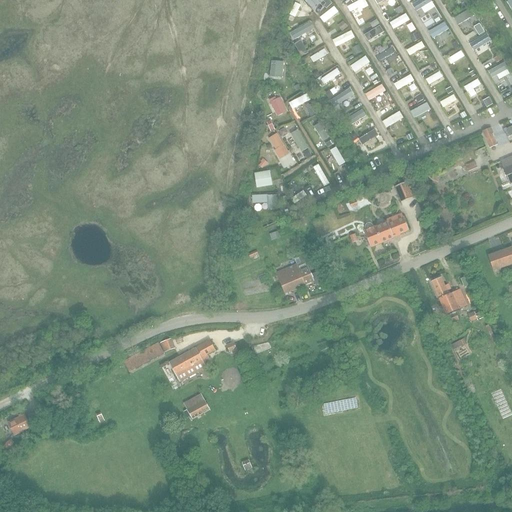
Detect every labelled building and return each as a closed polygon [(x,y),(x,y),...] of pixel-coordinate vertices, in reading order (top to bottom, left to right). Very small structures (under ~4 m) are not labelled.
[(362,0),(359,0),(346,7),(349,13),(365,4),(362,0)] [(432,3),(430,0),(426,0),(415,7),(418,12),(423,9),(424,11),(428,8),(427,6),(432,3)] [(300,5),(294,3),(286,20),(292,23),(300,5)] [(333,6),(319,18),(323,23),(338,12),(333,6)] [(470,9),(454,18),(458,25),(474,15),(470,9)] [(405,14),(389,23),(393,30),(409,20),(405,14)] [(376,19),(369,23),(372,28),(379,24),(376,19)] [(343,21),(337,25),(342,31),(347,27),(343,21)] [(309,23),(290,33),(294,40),(312,30),(309,23)] [(444,23),(428,32),(432,39),(448,29),(444,23)] [(379,26),(364,35),(368,42),(383,32),(379,26)] [(481,27),(475,30),(479,36),(484,32),(481,27)] [(348,32),(333,40),(336,45),(345,41),(346,42),(350,40),(349,38),(351,37),(348,32)] [(415,33),(410,36),(414,42),(419,39),(415,33)] [(485,33),(470,42),(474,49),(489,40),(485,33)] [(421,42),(406,50),(409,56),(424,47),(421,42)] [(358,45),(352,48),(356,54),(361,51),(358,45)] [(299,49),(297,50),(301,56),(302,55),(307,53),(304,47),(299,49)] [(390,48),(376,56),(379,62),(393,53),(390,48)] [(327,54),(324,49),(310,58),(313,63),(327,54)] [(464,56),(460,51),(447,59),(450,65),(464,56)] [(500,55),(493,59),(496,64),(502,60),(500,55)] [(365,56),(350,66),(354,73),(369,62),(365,56)] [(272,61),(270,76),(281,77),(283,62),(272,61)] [(504,62),(488,71),(492,78),(508,69),(504,62)] [(391,68),(386,71),(389,76),(394,73),(391,68)] [(340,74),(336,69),(321,79),(325,84),(340,74)] [(425,80),(428,85),(443,77),(439,71),(425,80)] [(410,75),(393,84),(397,91),(414,81),(410,75)] [(466,93),(480,85),(477,79),(463,87),(466,93)] [(379,85),(366,93),(370,98),(382,90),(379,85)] [(349,89),(336,98),(339,103),(353,94),(349,89)] [(329,90),(324,93),(325,93),(328,98),(333,95),(329,90)] [(420,94),(415,98),(418,103),(423,99),(420,94)] [(442,108),(456,100),(453,95),(439,102),(442,108)] [(280,97),(270,102),(275,113),(285,109),(280,97)] [(290,102),(295,113),(301,111),(297,103),(300,103),(298,98),(290,102)] [(489,98),(482,101),(486,108),(492,104),(489,98)] [(426,104),(412,111),(415,117),(429,109),(426,104)] [(362,109),(347,119),(351,126),(366,116),(362,109)] [(343,110),(337,113),(341,118),(346,115),(343,110)] [(396,112),(383,121),(387,126),(394,121),(395,123),(398,120),(397,119),(400,117),(396,112)] [(266,122),(266,123),(270,132),(274,130),(270,120),(266,122)] [(328,137),(319,123),(313,127),(322,141),(328,137)] [(494,134),(491,128),(482,131),(489,148),(497,145),(493,134),(494,134)] [(308,148),(297,130),(290,134),(300,152),(308,148)] [(362,145),(378,135),(374,130),(358,139),(362,145)] [(276,134),(269,139),(276,149),(274,150),(280,159),(288,153),(277,136),(276,134)] [(339,166),(345,163),(336,147),(330,151),(339,166)] [(511,156),(501,161),(510,184),(511,182),(511,156)] [(261,162),(258,165),(262,168),(264,165),(265,166),(267,163),(262,159),(260,161),(261,162)] [(465,166),(468,172),(478,167),(475,161),(465,166)] [(321,176),(313,162),(307,166),(315,179),(321,176)] [(270,179),(269,171),(253,173),(255,189),(266,187),(265,180),(270,179)] [(394,187),(401,202),(412,197),(406,182),(394,187)] [(293,205),(306,196),(302,191),(290,199),(293,205)] [(267,195),(252,195),(252,203),(267,203),(267,210),(277,210),(276,196),(267,196),(267,195)] [(364,231),(370,248),(394,238),(393,237),(409,231),(403,217),(387,223),(387,222),(373,227),(372,225),(371,224),(369,223),(367,223),(366,225),(365,226),(365,228),(366,230),(364,231)] [(269,234),(271,241),(278,238),(276,231),(269,234)] [(511,247),(488,256),(493,271),(511,264),(511,247)] [(276,273),(284,293),(314,281),(315,284),(320,282),(316,272),(311,274),(308,266),(299,269),(296,264),(276,273)] [(460,278),(464,287),(471,284),(467,276),(460,278)] [(431,281),(446,315),(467,306),(460,289),(448,294),(447,291),(450,289),(448,284),(444,286),(441,277),(431,281)] [(474,312),(467,315),(470,322),(477,319),(476,317),(474,312)] [(443,324),(437,327),(440,334),(446,332),(443,324)] [(457,341),(450,344),(453,350),(466,343),(463,338),(457,341)] [(123,362),(129,373),(164,354),(164,353),(175,348),(171,339),(158,343),(123,362)] [(206,367),(204,362),(209,359),(207,355),(215,350),(210,340),(169,363),(180,381),(206,367)] [(226,346),(229,352),(233,351),(234,354),(238,352),(234,343),(226,346)] [(183,403),(192,420),(210,410),(201,394),(183,403)] [(8,422),(14,435),(30,427),(24,415),(8,422)] [(4,446),(8,450),(13,444),(9,440),(4,446)] [(242,462),(245,471),(252,468),(249,460),(242,462)]
